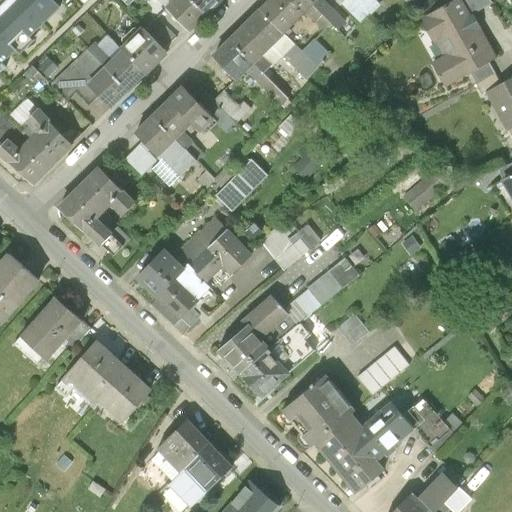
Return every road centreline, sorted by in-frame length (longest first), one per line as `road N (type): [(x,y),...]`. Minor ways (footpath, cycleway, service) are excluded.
road 1 (residential): [(27,217),(329,511)]
road 2 (residential): [(247,0),(27,217)]
